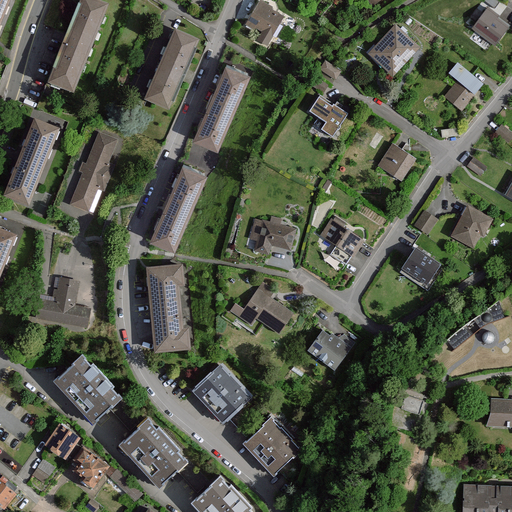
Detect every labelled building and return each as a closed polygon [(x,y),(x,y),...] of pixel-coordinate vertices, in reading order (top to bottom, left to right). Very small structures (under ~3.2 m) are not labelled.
[(93,0),(73,0),(42,80),(69,91),(103,4),(93,0)] [(255,41),(266,47),(283,17),(269,9),(271,6),(260,0),(257,0),(243,25),(259,34),(255,41)] [(486,6),(466,31),(477,40),(480,36),(491,45),(493,46),(507,28),(495,18),(497,15),(486,6)] [(363,52),(389,77),(418,48),(392,23),(363,52)] [(168,26),(138,99),(165,110),(194,37),(168,26)] [(326,60),(320,69),(336,79),(341,70),(326,60)] [(220,61),(189,137),(216,147),(247,71),(220,61)] [(441,96),(459,111),(482,84),(454,62),(445,74),(454,81),(441,96)] [(328,84),(316,76),(311,83),(323,92),(328,84)] [(312,129),(330,140),(348,112),(330,100),(328,103),(314,95),(304,111),(318,119),(312,129)] [(34,118),(3,196),(29,207),(61,128),(34,118)] [(511,132),(500,123),(492,133),(507,144),(511,137),(511,132)] [(98,131),(70,204),(89,211),(98,188),(105,191),(115,164),(109,162),(118,139),(98,131)] [(388,144),(374,167),(398,182),(412,159),(388,144)] [(471,157),(464,168),(478,177),(485,167),(471,157)] [(178,161),(147,238),(173,248),(204,172),(178,161)] [(511,177),(502,194),(511,200),(511,177)] [(464,205),(448,237),(471,248),(477,237),(480,238),(490,218),(464,205)] [(411,227),(425,236),(436,219),(423,210),(411,227)] [(250,250),(265,254),(268,246),(287,251),(293,229),(278,225),(280,219),(268,216),(266,222),(252,218),(246,239),(253,240),(250,250)] [(317,234),(351,257),(362,241),(341,227),(344,223),(333,216),(330,220),(328,218),(317,234)] [(0,227),(0,278),(17,234),(0,227)] [(412,247),(398,269),(425,285),(439,264),(412,247)] [(180,263),(141,266),(147,351),(188,348),(186,327),(179,327),(176,288),(182,287),(180,263)] [(39,298),(35,318),(87,328),(91,307),(75,304),(80,280),(60,276),(55,301),(39,298)] [(231,303),(225,311),(248,326),(252,319),(277,336),(291,314),(268,298),(273,291),(258,281),(239,309),(231,303)] [(446,340),(455,350),(486,324),(505,317),(499,300),(446,340)] [(303,351),(331,371),(353,342),(342,334),(335,338),(328,333),(327,336),(319,330),(303,351)] [(482,338),(483,341),(486,343),(490,344),(492,342),(494,340),(495,337),(494,333),(491,331),(487,331),(484,332),(482,335),(482,338)] [(46,379),(87,422),(92,417),(91,415),(102,404),(105,407),(116,396),(113,392),(111,394),(105,387),(108,385),(87,362),(84,365),(79,359),(80,358),(75,352),(65,362),(67,363),(52,377),(51,375),(46,379)] [(187,390),(217,423),(246,396),(216,363),(187,390)] [(406,394),(401,408),(420,414),(424,400),(406,394)] [(511,399),(488,399),(482,425),(511,426),(511,399)] [(112,442),(153,485),(158,481),(156,479),(168,467),(171,470),(182,459),(179,456),(177,457),(171,451),(174,448),(153,425),(150,428),(145,422),(146,421),(141,416),(131,425),(132,426),(118,440),(116,438),(112,442)] [(239,443),(270,475),(299,448),(268,416),(239,443)] [(55,422),(40,443),(60,458),(75,436),(55,422)] [(79,447),(71,458),(76,461),(71,468),(80,475),(77,479),(89,488),(105,466),(79,447)] [(47,482),(56,466),(43,459),(34,474),(47,482)] [(114,468),(106,477),(132,502),(141,493),(114,468)] [(185,500),(195,511),(246,511),(244,509),(247,506),(226,484),(223,486),(218,481),(219,479),(214,474),(204,483),(205,485),(191,498),(189,496),(185,500)] [(0,506),(15,488),(0,475),(0,506)] [(511,511),(511,486),(459,484),(457,511),(511,511)]
